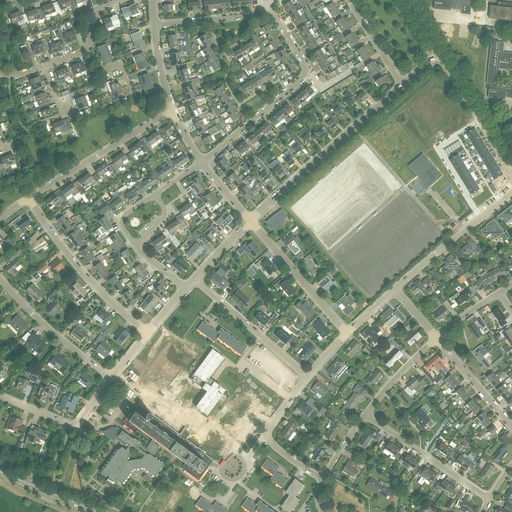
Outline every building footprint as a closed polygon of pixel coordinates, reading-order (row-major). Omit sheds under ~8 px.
[(59,6),(57,6),(59,13),(60,15),(63,14),(62,12),(67,10),(67,8),(63,0),(60,0),(58,1),(59,6)] [(63,0),(67,8),(72,6),(72,8),(73,8),(74,9),(76,9),(73,0),(70,1),(69,0),(63,0)] [(76,9),(78,8),(77,4),(82,2),(81,0),(73,0),(76,9)] [(435,0),(436,1),(435,1),(434,9),(451,11),(452,8),(463,9),(462,14),(470,15),(471,6),(470,6),(470,0),(435,0)] [(284,5),(287,10),(288,9),(288,10),(289,9),(294,6),(291,1),(284,5)] [(326,6),(329,12),(337,7),(333,2),(326,6)] [(511,25),(511,3),(501,2),(501,6),(491,5),(489,18),(509,20),(508,25),(511,25)] [(53,3),(47,5),(51,14),(56,12),(57,14),(59,13),(57,6),(54,7),(53,3)] [(143,9),(140,10),(139,5),(136,6),(135,4),(131,5),(131,6),(129,7),(132,16),(138,13),(139,15),(142,14),(142,15),(145,14),(143,9)] [(52,16),(51,14),(47,5),(42,7),(44,11),(41,12),(44,19),(46,18),(46,16),(48,15),(49,17),(52,16)] [(290,15),(297,11),(294,6),(289,9),(288,10),(288,9),(287,10),(290,15)] [(129,7),(126,8),(126,7),(122,9),(125,18),(132,16),(129,7)] [(332,17),(340,12),(337,7),(329,12),(332,17)] [(35,20),(36,22),(38,21),(38,19),(40,18),(41,20),(44,19),(41,12),(39,13),(37,9),(32,11),(35,20)] [(18,22),(23,20),(24,22),(27,21),(25,18),(24,14),(22,15),(20,11),(15,13),(18,21),(18,22)] [(28,17),(25,18),(27,21),(28,25),(31,24),(30,22),(35,20),(32,11),(26,13),(28,17)] [(290,15),(293,21),(294,20),(294,19),(295,19),(300,16),(297,11),(290,15)] [(19,25),(18,22),(18,21),(15,13),(9,15),(12,24),(15,23),(16,26),(19,25)] [(113,17),(110,18),(113,26),(120,23),(124,34),(127,33),(124,26),(120,14),(117,15),(117,14),(112,16),(113,17)] [(303,21),(300,16),(295,19),(294,19),(294,20),(293,21),(296,26),(303,21)] [(335,26),(336,28),(339,27),(346,22),(343,17),(335,22),(337,24),(335,26)] [(106,28),(113,26),(110,18),(108,19),(107,18),(103,19),(106,28)] [(349,28),(346,22),(339,27),(342,32),(349,28)] [(272,29),(269,24),(261,28),(265,33),(270,30),(271,29),(271,30),(272,29)] [(298,29),(301,34),(303,33),(303,34),(304,33),(309,30),(305,25),(298,29)] [(68,32),(72,41),(77,39),(76,35),(81,33),(78,26),(72,29),(72,31),(68,32)] [(67,43),(72,41),(68,32),(63,34),(61,28),(58,30),(61,38),(62,38),(63,40),(65,39),(67,43)] [(129,36),(131,35),(134,42),(142,39),(141,36),(142,36),(140,31),(138,32),(137,29),(130,32),(128,32),(129,36)] [(265,33),(268,38),(275,34),(272,29),(271,30),(271,29),(270,30),(265,33)] [(301,34),(305,39),(312,35),(309,30),(304,33),(303,34),(303,33),(301,34)] [(345,37),(348,42),(355,37),(352,32),(345,37)] [(199,38),(203,43),(207,40),(208,39),(209,40),(210,39),(206,33),(199,38)] [(268,38),(271,43),(276,40),(277,39),(277,40),(278,39),(275,34),(268,38)] [(305,39),(308,45),(309,44),(309,43),(310,43),(315,40),(312,35),(305,39)] [(101,54),(109,51),(108,46),(110,45),(109,43),(118,39),(117,36),(110,39),(98,43),(99,47),(97,47),(99,51),(100,51),(101,54)] [(351,47),(358,43),(355,37),(348,42),(351,47)] [(61,38),(54,41),(54,43),(55,43),(58,52),(63,50),(62,45),(64,44),(63,40),(62,38),(61,38)] [(36,42),(37,44),(41,53),(46,51),(44,47),(47,46),(45,42),(44,39),(42,40),(41,40),(36,42)] [(143,41),(142,39),(134,42),(136,48),(145,45),(144,41),(143,41)] [(203,43),(206,48),(213,44),(210,39),(209,40),(208,39),(207,40),(203,43)] [(271,43),(274,49),(281,44),(278,39),(277,40),(277,39),(276,40),(271,43)] [(254,50),(259,47),(254,40),(250,43),(250,44),(250,45),(254,50)] [(318,45),(315,40),(310,43),(309,43),(309,44),(308,45),(311,50),(318,45)] [(25,45),(20,47),(25,60),(29,59),(29,57),(30,57),(28,52),(31,51),(27,41),(24,42),(25,45)] [(38,55),(41,54),(41,53),(37,44),(33,45),(32,43),(31,43),(27,41),(31,51),(34,50),(35,55),(37,54),(38,55)] [(48,41),(45,42),(47,46),(48,50),(51,49),(53,54),(58,52),(55,43),(54,43),(49,44),(49,42),(48,43),(48,41)] [(511,52),(503,52),(504,42),(499,42),(500,41),(491,41),(487,83),(491,83),(490,89),(489,89),(488,97),(505,99),(505,96),(511,96),(511,52)] [(244,46),(249,53),(254,50),(250,45),(250,44),(250,43),(244,46)] [(209,46),(206,48),(202,50),(205,55),(210,52),(210,51),(211,51),(212,51),(209,46)] [(249,53),(244,46),(239,49),(240,50),(239,50),(240,51),(243,56),(249,53)] [(357,50),(360,55),(367,51),(364,46),(357,50)] [(277,53),(280,58),(285,55),(286,54),(286,55),(287,54),(284,48),(277,53)] [(239,49),(234,52),(238,59),(243,56),(240,51),(239,50),(240,50),(239,49)] [(313,53),(316,58),(317,57),(318,58),(319,57),(318,57),(319,57),(324,54),(320,49),(313,53)] [(109,51),(101,54),(102,56),(101,56),(103,61),(103,60),(105,64),(113,61),(111,57),(112,57),(109,51)] [(205,55),(209,60),(216,56),(212,51),(211,51),(210,51),(210,52),(205,55)] [(360,55),(363,61),(370,56),(367,51),(360,55)] [(135,56),(137,63),(145,60),(145,57),(144,53),(135,56)] [(280,58),(283,63),(290,59),(287,54),(286,55),(286,54),(285,55),(280,58)] [(327,59),(324,54),(319,57),(318,58),(317,57),(316,58),(320,63),(327,59)] [(209,60),(212,65),(217,62),(216,62),(217,61),(218,62),(219,61),(216,56),(209,60)] [(281,65),(282,67),(282,68),(283,70),(286,68),(291,65),(292,64),(292,65),(293,64),(290,59),(283,63),(281,65)] [(320,63),(323,69),(324,68),(324,67),(325,67),(330,64),(327,59),(320,63)] [(137,63),(140,70),(149,66),(147,62),(146,62),(145,60),(137,63)] [(222,66),(219,61),(218,62),(217,61),(216,62),(217,62),(212,65),(215,71),(222,66)] [(350,68),(352,71),(364,63),(362,61),(350,68)] [(366,65),(369,71),(376,66),(373,61),(366,65)] [(83,62),(77,64),(81,73),(86,71),(87,73),(89,72),(93,71),(92,68),(88,69),(87,65),(84,66),(83,62)] [(77,64),(72,65),(74,70),(71,71),(73,78),(76,77),(75,75),(81,73),(77,64)] [(291,65),(286,68),(289,74),(296,69),(293,64),(292,65),(292,64),(291,65)] [(333,69),(330,64),(325,67),(324,67),(324,68),(323,69),(326,74),(333,69)] [(270,65),(265,68),(266,71),(269,76),(270,76),(270,77),(270,78),(276,75),(272,68),(271,68),(270,65)] [(380,71),(376,66),(369,71),(373,76),(380,71)] [(71,79),(71,78),(73,78),(71,71),(68,72),(67,68),(61,69),(65,78),(66,81),(71,79)] [(179,71),(181,77),(188,74),(187,68),(179,71)] [(60,80),(65,78),(61,69),(56,71),(58,76),(55,77),(58,83),(61,82),(60,80)] [(261,74),(266,81),(270,78),(270,77),(270,76),(269,76),(266,71),(261,74)] [(139,77),(142,83),(142,84),(150,80),(149,78),(150,77),(149,73),(139,77)] [(36,78),(35,74),(28,77),(29,80),(30,80),(31,83),(27,84),(28,87),(41,82),(39,77),(36,78)] [(190,80),(188,74),(181,77),(182,82),(190,80)] [(261,74),(256,77),(259,82),(260,83),(259,83),(260,84),(266,81),(261,74)] [(373,79),(371,76),(361,82),(363,85),(373,79)] [(376,80),(379,86),(386,81),(383,76),(376,80)] [(256,77),(251,80),(255,87),(260,84),(259,83),(260,83),(259,82),(256,77)] [(110,86),(112,91),(121,88),(119,83),(115,84),(113,80),(107,83),(108,87),(110,86)] [(154,88),(153,87),(154,87),(152,82),(151,83),(150,80),(142,84),(142,83),(136,86),(137,89),(139,88),(140,90),(144,88),(145,90),(147,89),(149,93),(152,92),(151,89),(154,88)] [(250,91),(255,87),(251,80),(246,83),(249,88),(250,89),(249,90),(250,91)] [(32,94),(39,92),(40,91),(39,88),(43,87),(41,82),(28,87),(32,85),(33,89),(30,90),(31,94),(32,94)] [(245,94),(250,91),(249,90),(250,89),(249,88),(246,83),(241,86),(239,84),(238,82),(235,84),(236,86),(237,86),(241,93),(243,91),(245,94)] [(184,88),(186,94),(193,91),(192,85),(184,88)] [(315,87),(312,89),(309,85),(305,89),(305,90),(305,91),(306,92),(306,91),(310,96),(314,92),(315,94),(319,91),(315,87)] [(368,92),(362,85),(359,87),(363,91),(358,96),(363,102),(368,97),(365,94),(368,92)] [(217,96),(224,91),(221,86),(214,90),(217,96)] [(111,98),(112,97),(113,101),(120,99),(119,95),(123,93),(121,88),(112,91),(109,92),(111,98)] [(305,89),(300,93),(305,100),(310,96),(306,91),(306,92),(305,91),(305,90),(305,89)] [(445,92),(443,89),(430,97),(430,98),(425,101),(425,100),(412,108),(414,111),(415,110),(418,115),(417,116),(421,122),(422,121),(425,127),(424,127),(428,133),(429,133),(430,135),(429,136),(432,140),(437,137),(439,139),(444,136),(441,131),(440,132),(433,121),(445,113),(452,124),(450,125),(453,130),(459,127),(457,124),(463,121),(460,116),(459,117),(457,115),(459,114),(455,108),(454,109),(450,104),(452,103),(448,97),(447,98),(443,93),(445,92)] [(78,95),(79,97),(76,99),(78,104),(87,101),(85,96),(87,95),(85,90),(79,92),(80,94),(78,95)] [(195,91),(193,91),(186,94),(184,94),(185,98),(187,97),(187,100),(195,97),(194,95),(196,94),(195,91)] [(217,96),(221,101),(228,96),(224,91),(217,96)] [(353,101),(355,99),(348,91),(343,95),(347,99),(344,101),(344,102),(342,103),(345,107),(347,105),(349,107),(354,102),(353,101)] [(36,96),(37,101),(43,99),(46,98),(44,92),(40,94),(39,92),(32,94),(33,97),(36,96)] [(300,93),(295,97),(296,98),(297,99),(301,104),(305,100),(300,93)] [(221,101),(224,106),(231,102),(228,96),(221,101)] [(291,101),(296,107),(301,104),(297,99),(296,98),(295,97),(291,101)] [(48,103),(46,98),(43,99),(37,101),(39,106),(33,108),(35,111),(38,110),(45,107),(44,105),(48,103)] [(343,106),(337,100),(332,104),(336,108),(333,110),(338,116),(344,112),(341,108),(343,106)] [(78,104),(80,109),(84,108),(85,110),(92,108),(91,105),(89,106),(87,101),(78,104)] [(234,107),(231,102),(224,106),(227,111),(234,107)] [(186,107),(189,113),(196,109),(194,104),(186,107)] [(293,110),(288,104),(283,107),(284,108),(284,109),(284,110),(285,110),(288,114),(293,110)] [(46,110),(45,107),(38,110),(39,112),(41,112),(43,117),(52,114),(50,108),(46,110)] [(227,111),(230,116),(237,112),(234,107),(227,111)] [(278,112),(284,118),(288,114),(285,110),(284,110),(284,109),(284,108),(283,107),(278,112)] [(192,118),(199,114),(196,109),(189,113),(192,118)] [(336,120),(329,111),(327,110),(325,112),(326,113),(329,116),(326,119),(328,122),(326,123),(331,129),(337,125),(334,122),(336,120)] [(230,116),(233,121),(240,117),(237,112),(230,116)] [(278,112),(274,116),(274,117),(275,116),(276,117),(275,117),(279,122),(284,118),(278,112)] [(274,116),(269,119),(274,126),(279,122),(275,117),(276,117),(275,116),(274,117),(274,116)] [(194,123),(197,128),(205,125),(202,119),(194,123)] [(63,120),(58,122),(61,131),(66,129),(67,131),(72,130),(70,123),(65,125),(63,120)] [(327,130),(319,120),(316,123),(319,127),(314,131),(321,138),(326,134),(329,132),(327,130)] [(58,122),(52,124),(54,129),(51,130),(54,136),(56,135),(56,133),(61,131),(58,122)] [(271,128),(266,122),(262,126),(262,127),(263,128),(267,132),(271,128)] [(162,133),(167,140),(169,138),(169,137),(174,133),(173,131),(168,125),(163,129),(165,132),(162,133)] [(207,130),(205,125),(197,128),(200,134),(207,130)] [(262,136),(267,132),(263,128),(262,127),(262,126),(257,130),(262,136)] [(312,134),(306,127),(304,130),(298,136),(301,140),(302,138),(307,144),(312,139),(310,136),(312,134)] [(469,138),(465,140),(467,142),(479,134),(475,128),(473,130),(471,127),(465,131),(467,133),(466,134),(469,138)] [(257,130),(252,134),(253,135),(254,136),(258,140),(262,136),(257,130)] [(156,142),(162,138),(164,141),(166,140),(167,140),(162,133),(160,135),(157,131),(151,135),(156,142)] [(253,144),(258,140),(254,136),(253,135),(252,134),(248,138),(253,144)] [(479,134),(467,142),(468,143),(471,142),(473,145),(482,140),(479,134)] [(153,149),(151,147),(152,147),(150,145),(156,142),(151,135),(146,139),(148,142),(145,144),(149,149),(150,151),(153,149)] [(203,139),(206,144),(213,141),(210,135),(203,139)] [(300,146),(302,144),(295,137),(293,139),(297,143),(291,147),(296,153),(302,149),(300,146)] [(475,149),(472,151),(473,153),(485,145),(482,140),(473,145),(475,149)] [(240,145),(245,151),(250,147),(244,141),(240,145)] [(142,150),(144,153),(149,149),(145,144),(143,146),(140,142),(135,146),(139,152),(142,150)] [(245,151),(240,145),(235,149),(240,155),(245,151)] [(485,145),(473,153),(475,155),(478,153),(480,157),(489,151),(485,145)] [(131,152),(128,154),(129,156),(132,159),(135,157),(133,156),(136,154),(138,158),(142,156),(139,152),(135,146),(129,150),(131,152)] [(288,150),(286,152),(283,154),(287,158),(284,160),(289,166),(295,162),(292,159),(294,156),(288,150)] [(177,154),(177,155),(178,155),(183,164),(189,160),(185,153),(183,155),(181,151),(177,154)] [(483,161),(480,163),(481,165),(493,157),(489,151),(480,157),(483,161)] [(123,152),(117,156),(122,162),(127,158),(129,161),(132,159),(129,156),(128,154),(126,156),(123,152)] [(216,164),(220,169),(230,161),(224,153),(217,159),(219,162),(216,164)] [(13,154),(7,156),(11,166),(16,163),(18,168),(22,166),(17,156),(14,157),(13,154)] [(421,178),(429,186),(442,175),(423,154),(410,165),(420,176),(421,175),(422,177),(421,178)] [(458,154),(449,160),(453,166),(465,158),(464,157),(461,158),(458,154)] [(171,160),(170,161),(174,166),(174,167),(177,166),(178,168),(183,164),(178,155),(177,155),(174,157),(175,158),(172,160),(172,159),(171,160)] [(262,155),(258,158),(259,159),(263,164),(267,161),(262,155)] [(1,164),(0,164),(0,166),(2,172),(3,176),(7,175),(6,173),(7,172),(6,170),(5,168),(11,166),(7,156),(1,159),(2,161),(1,162),(1,164)] [(114,163),(112,165),(117,172),(120,171),(119,169),(124,165),(122,162),(117,156),(112,160),(114,163)] [(167,157),(164,159),(167,163),(164,165),(165,167),(163,168),(167,175),(173,171),(172,169),(174,167),(174,166),(170,161),(169,160),(167,157)] [(282,173),(284,171),(281,168),(284,166),(277,157),(274,160),(276,162),(271,166),(280,177),(283,174),(282,173)] [(493,157),(481,165),(482,166),(485,164),(487,168),(496,163),(493,157)] [(247,166),(253,161),(251,158),(244,164),(247,166)] [(465,158),(453,166),(457,171),(466,166),(463,162),(466,160),(465,158)] [(260,170),(262,173),(260,175),(265,181),(270,176),(269,175),(271,173),(263,164),(259,159),(257,161),(263,168),(260,170)] [(231,168),(227,163),(230,161),(220,169),(224,173),(231,168)] [(109,172),(110,172),(112,171),(113,171),(112,172),(114,176),(118,173),(117,172),(112,165),(109,166),(106,162),(101,166),(105,173),(108,171),(109,172)] [(490,172),(487,174),(488,176),(500,169),(496,163),(487,168),(490,172)] [(97,173),(95,175),(98,180),(101,178),(107,174),(105,173),(101,166),(95,170),(97,173)] [(162,179),(167,175),(163,168),(161,166),(155,170),(156,171),(153,172),(157,178),(160,176),(162,179)] [(466,166),(457,171),(460,177),(472,170),(471,168),(468,170),(466,166)] [(500,169),(488,176),(489,178),(492,176),(494,180),(503,175),(500,169)] [(472,170),(460,177),(464,183),(473,177),(470,173),(473,172),(472,170)] [(152,176),(146,179),(146,180),(151,186),(156,182),(154,179),(157,178),(153,172),(151,174),(152,176)] [(228,177),(232,182),(238,177),(234,172),(228,177)] [(84,177),(88,183),(94,179),(96,183),(99,181),(98,180),(95,175),(92,177),(90,173),(84,177)] [(138,180),(136,182),(136,183),(137,184),(141,189),(143,187),(145,190),(151,186),(146,180),(146,179),(144,176),(141,179),(139,180),(138,180)] [(192,181),(194,184),(190,186),(186,190),(187,192),(191,190),(202,182),(199,176),(192,181)] [(84,194),(86,192),(84,189),(84,188),(83,187),(88,183),(84,177),(78,181),(80,184),(78,185),(82,190),(84,194)] [(242,182),(238,177),(232,182),(236,187),(242,182)] [(473,177),(464,183),(467,189),(479,181),(478,179),(475,181),(473,177)] [(260,181),(260,182),(257,184),(262,190),(265,188),(260,181)] [(479,181),(467,189),(471,195),(480,189),(477,185),(480,183),(479,181)] [(194,188),(198,193),(196,194),(198,197),(199,196),(205,192),(203,190),(206,188),(202,182),(191,190),(194,188)] [(67,187),(76,199),(84,194),(82,190),(78,185),(75,187),(73,183),(67,187)] [(131,186),(132,187),(129,189),(135,197),(140,194),(138,191),(141,189),(137,184),(136,183),(131,186)] [(240,191),(244,196),(250,190),(246,186),(240,191)] [(61,196),(64,201),(67,199),(68,200),(70,198),(73,196),(76,199),(67,187),(61,191),(60,189),(57,191),(61,196)] [(135,197),(129,189),(127,187),(122,191),(121,190),(119,191),(121,195),(124,200),(127,198),(129,201),(135,197)] [(256,189),(254,187),(250,190),(244,196),(248,200),(254,195),(252,193),(256,189)] [(116,200),(114,202),(118,209),(124,205),(122,202),(124,200),(121,195),(119,191),(118,192),(119,192),(113,196),(116,200)] [(207,195),(205,192),(199,196),(201,199),(205,196),(209,202),(215,197),(211,192),(207,195)] [(60,204),(64,201),(61,196),(58,198),(55,194),(50,197),(55,204),(57,207),(58,206),(61,204),(60,204)] [(45,204),(46,204),(49,208),(55,204),(50,197),(44,201),(45,202),(44,203),(45,204)] [(216,210),(215,209),(216,208),(214,206),(219,203),(215,197),(209,202),(212,208),(209,210),(211,213),(214,210),(215,211),(216,210)] [(103,204),(108,211),(110,209),(113,212),(118,209),(112,199),(109,201),(111,204),(108,205),(106,202),(103,204)] [(185,206),(189,213),(190,215),(191,215),(195,212),(194,210),(195,209),(190,202),(188,203),(188,202),(184,205),(185,206)] [(103,204),(102,203),(95,208),(100,215),(100,216),(108,211),(103,204)] [(511,205),(498,216),(504,224),(511,218),(511,205)] [(183,216),(189,213),(185,206),(179,210),(181,214),(183,216)] [(57,220),(61,226),(69,219),(67,216),(65,218),(63,215),(67,213),(65,210),(61,213),(58,215),(60,218),(57,220)] [(226,212),(221,217),(228,224),(233,218),(226,212)] [(266,221),(269,225),(268,226),(271,230),(272,229),(275,232),(278,230),(275,228),(283,221),(282,221),(285,219),(283,216),(280,218),(276,213),(266,221)] [(11,222),(14,226),(12,228),(13,231),(16,229),(17,229),(19,227),(21,230),(32,222),(27,215),(22,219),(20,216),(11,222)] [(96,222),(100,228),(102,226),(109,221),(105,216),(102,218),(100,216),(100,215),(95,219),(97,222),(96,222)] [(176,230),(180,228),(181,231),(187,227),(186,226),(182,221),(179,215),(176,217),(178,220),(172,223),(176,230)] [(221,217),(216,222),(223,229),(228,224),(221,217)] [(69,224),(72,222),(69,219),(61,226),(65,231),(68,229),(69,232),(77,226),(75,223),(71,226),(69,224)] [(496,237),(503,232),(493,220),(489,223),(490,224),(482,230),(486,236),(492,232),(496,237)] [(100,235),(100,236),(99,236),(101,239),(102,238),(114,230),(113,227),(109,221),(102,226),(100,228),(99,228),(103,234),(100,235)] [(175,234),(174,232),(176,230),(172,223),(166,227),(167,228),(164,229),(172,241),(174,244),(177,243),(172,236),(175,234)] [(81,235),(79,232),(81,231),(77,226),(69,232),(71,234),(68,236),(72,242),(79,237),(81,235)] [(208,229),(204,233),(207,235),(204,238),(209,242),(210,243),(215,237),(213,235),(214,233),(217,231),(212,227),(211,226),(208,229)] [(168,241),(169,243),(172,241),(164,229),(165,231),(163,233),(164,235),(158,238),(163,245),(164,248),(165,247),(163,245),(168,241)] [(106,240),(108,238),(112,244),(113,243),(120,238),(116,232),(113,234),(111,232),(104,237),(106,240)] [(286,245),(295,256),(302,250),(293,240),(295,238),(292,233),(285,239),(289,243),(286,245)] [(76,248),(77,250),(82,247),(87,243),(90,241),(88,238),(85,240),(81,235),(79,237),(72,242),(76,247),(76,248)] [(4,240),(9,246),(14,242),(9,236),(4,240)] [(35,249),(36,251),(47,244),(42,237),(37,241),(36,238),(27,244),(32,251),(35,249)] [(117,252),(123,248),(121,246),(124,244),(120,238),(113,243),(117,248),(115,249),(117,252)] [(156,253),(159,251),(164,248),(163,245),(158,238),(153,242),(154,244),(152,246),(156,253)] [(459,250),(455,254),(458,258),(463,255),(466,259),(477,251),(478,252),(480,251),(484,256),(488,253),(486,250),(482,246),(481,245),(478,247),(471,238),(467,241),(468,243),(459,250)] [(246,242),(237,250),(241,254),(248,248),(251,252),(248,255),(252,259),(255,257),(254,256),(261,250),(253,241),(249,244),(246,242)] [(197,242),(192,248),(199,254),(204,249),(197,242)] [(88,243),(87,244),(87,243),(82,247),(77,250),(79,253),(81,251),(85,257),(91,252),(91,253),(92,252),(94,251),(91,247),(90,245),(88,243)] [(128,248),(127,245),(123,248),(117,252),(119,254),(121,258),(123,256),(124,259),(131,254),(127,249),(128,248)] [(194,260),(199,254),(192,248),(186,253),(194,260)] [(94,259),(95,262),(100,258),(103,256),(102,253),(99,255),(95,258),(93,255),(94,255),(92,252),(91,253),(91,252),(85,257),(89,262),(94,259)] [(125,270),(127,269),(128,268),(134,264),(132,262),(135,260),(131,254),(124,259),(127,263),(121,268),(124,271),(125,270)] [(21,264),(14,255),(9,259),(12,262),(5,268),(10,274),(10,273),(14,277),(19,273),(15,269),(21,264)] [(309,255),(304,259),(307,261),(303,264),(313,276),(319,271),(315,266),(310,259),(312,258),(309,255)] [(463,266),(461,268),(450,255),(446,258),(447,260),(445,262),(446,264),(442,267),(449,275),(455,269),(457,272),(460,269),(461,270),(458,273),(461,277),(464,275),(465,277),(467,275),(466,273),(468,272),(463,266)] [(94,266),(98,272),(105,267),(103,264),(104,263),(102,261),(105,258),(103,256),(100,258),(95,262),(97,264),(94,266)] [(258,267),(261,264),(270,275),(277,269),(268,258),(266,260),(263,257),(256,264),(258,267)] [(57,259),(50,265),(56,273),(58,271),(61,275),(66,271),(63,267),(64,267),(57,259)] [(177,261),(173,266),(180,271),(183,268),(185,270),(189,265),(183,259),(179,263),(177,261)] [(138,273),(135,275),(138,273),(144,269),(141,264),(140,264),(138,261),(134,264),(128,268),(127,269),(128,272),(130,271),(134,268),(138,273)] [(37,269),(41,273),(49,267),(45,262),(37,269)] [(102,277),(108,273),(110,276),(115,272),(113,269),(109,273),(105,267),(98,272),(102,277)] [(249,267),(245,271),(248,275),(253,271),(249,267)] [(498,268),(488,274),(492,281),(499,277),(499,278),(505,274),(501,267),(499,269),(498,268)] [(229,283),(222,277),(226,272),(221,268),(211,279),(223,289),(229,283)] [(139,281),(140,280),(142,283),(147,279),(145,277),(148,275),(144,269),(138,273),(135,275),(137,278),(139,281)] [(36,270),(31,275),(37,281),(42,276),(39,273),(36,270)] [(485,285),(492,281),(488,274),(486,271),(480,275),(482,277),(477,280),(478,282),(476,284),(480,290),(486,287),(485,285)] [(111,278),(109,280),(113,286),(119,281),(115,276),(117,275),(115,272),(110,276),(111,278)] [(328,275),(318,283),(329,295),(338,287),(328,275)] [(280,280),(275,285),(277,288),(278,289),(281,286),(289,296),(296,290),(286,280),(284,281),(282,278),(280,280)] [(420,281),(412,288),(414,291),(416,293),(420,290),(425,296),(430,292),(432,289),(430,287),(428,289),(426,288),(431,284),(430,283),(426,279),(426,278),(423,281),(424,282),(422,283),(422,282),(420,281)] [(117,291),(122,288),(123,290),(129,286),(127,284),(123,287),(121,284),(124,282),(122,279),(119,281),(113,286),(117,291)] [(167,290),(165,289),(168,285),(161,279),(157,283),(159,285),(156,290),(158,292),(156,294),(160,298),(162,295),(167,290)] [(87,293),(77,282),(70,289),(80,299),(76,302),(81,307),(87,302),(82,297),(87,293)] [(43,293),(33,283),(26,290),(36,300),(43,293)] [(125,293),(122,295),(124,297),(123,298),(126,301),(126,300),(128,303),(133,300),(132,299),(134,298),(133,296),(131,293),(129,290),(131,288),(130,286),(129,286),(123,290),(125,293)] [(458,293),(450,298),(452,301),(455,299),(456,302),(458,305),(459,305),(470,297),(469,295),(472,293),(474,291),(471,286),(468,288),(465,290),(465,291),(460,295),(458,293)] [(249,299),(238,290),(232,296),(239,302),(239,303),(243,306),(249,299)] [(51,301),(53,303),(47,310),(54,317),(62,308),(55,301),(60,296),(56,291),(48,299),(51,301)] [(344,296),(337,302),(340,305),(341,303),(345,307),(342,310),(347,315),(354,309),(351,305),(355,301),(353,298),(354,297),(351,294),(350,295),(347,298),(344,296)] [(150,295),(145,301),(152,307),(157,301),(150,295)] [(442,296),(438,299),(442,304),(446,301),(442,296)] [(147,313),(152,307),(145,301),(142,299),(140,301),(142,304),(140,306),(147,313)] [(301,301),(295,306),(298,309),(299,308),(308,319),(315,313),(306,302),(304,303),(301,301)] [(275,313),(270,318),(264,313),(266,310),(261,306),(258,310),(259,311),(255,316),(265,325),(267,323),(269,325),(278,315),(275,313)] [(441,309),(434,314),(439,320),(449,312),(444,306),(441,309)] [(502,327),(507,323),(505,320),(506,318),(498,307),(492,312),(500,322),(499,323),(502,327)] [(94,312),(97,314),(96,314),(103,321),(100,325),(99,325),(102,327),(99,331),(101,333),(112,322),(107,318),(109,315),(110,315),(102,308),(100,310),(98,308),(94,312)] [(390,308),(379,317),(389,328),(399,318),(403,323),(407,320),(397,309),(394,312),(390,308)] [(4,320),(8,325),(9,323),(19,333),(27,325),(21,319),(22,318),(18,315),(14,319),(9,315),(4,320)] [(469,327),(477,338),(485,333),(482,329),(480,331),(474,324),(474,323),(477,321),(475,317),(467,322),(470,326),(469,327)] [(325,324),(320,318),(312,325),(314,328),(315,327),(321,334),(320,335),(323,338),(331,331),(328,328),(324,324),(325,324)] [(75,319),(69,327),(73,330),(71,333),(81,341),(87,333),(89,331),(85,328),(82,325),(80,327),(78,326),(80,323),(75,319)] [(209,325),(203,321),(197,329),(202,333),(209,325)] [(370,337),(372,339),(371,339),(376,344),(382,337),(380,336),(379,337),(377,334),(381,330),(375,324),(372,326),(374,328),(372,329),(369,326),(361,334),(364,337),(366,339),(370,335),(371,336),(370,337)] [(203,333),(209,338),(215,329),(209,325),(203,333)] [(116,342),(120,345),(129,334),(121,327),(114,335),(118,339),(116,342)] [(281,328),(275,335),(285,343),(288,341),(290,343),(296,337),(293,334),(291,336),(281,328)] [(505,336),(502,337),(504,340),(507,338),(511,334),(511,331),(510,329),(510,328),(503,333),(505,336)] [(209,338),(215,342),(220,334),(215,329),(209,338)] [(223,329),(218,338),(223,342),(229,334),(223,329)] [(416,329),(405,339),(411,345),(422,335),(416,329)] [(26,342),(35,350),(34,352),(37,354),(38,353),(39,353),(46,345),(39,338),(41,336),(40,336),(39,337),(35,333),(36,332),(35,332),(26,342)] [(101,334),(93,343),(98,347),(96,349),(105,357),(106,356),(107,355),(109,357),(111,355),(109,353),(112,349),(102,342),(105,338),(103,337),(103,336),(101,334)] [(229,334),(223,342),(229,347),(235,338),(229,334)] [(395,340),(392,337),(391,338),(390,337),(389,338),(387,340),(388,341),(392,346),(393,345),(396,347),(398,345),(394,341),(395,340)] [(235,338),(229,347),(235,351),(241,343),(235,338)] [(352,358),(358,351),(357,350),(361,346),(355,340),(344,351),(352,358)] [(316,348),(309,343),(309,342),(298,354),(305,360),(316,348)] [(235,351),(241,355),(247,347),(241,343),(235,351)] [(478,355),(476,356),(483,365),(480,367),(484,372),(492,366),(484,356),(488,352),(489,353),(493,349),(488,343),(484,347),(482,344),(478,347),(480,350),(476,353),(478,355)] [(362,350),(367,355),(369,357),(372,353),(365,347),(362,350)] [(403,354),(397,348),(384,361),(390,367),(393,364),(393,363),(398,358),(403,354)] [(224,357),(212,349),(190,379),(207,391),(195,407),(207,415),(226,390),(209,378),(224,357)] [(53,369),(55,366),(63,372),(70,364),(62,358),(64,355),(63,355),(62,356),(58,353),(59,352),(59,351),(47,365),(53,369)] [(174,351),(142,394),(173,417),(177,411),(180,413),(172,423),(192,438),(200,428),(202,429),(198,435),(229,458),(261,415),(247,405),(225,434),(187,406),(185,404),(166,390),(188,361),(174,351)] [(438,355),(425,365),(427,368),(429,370),(431,369),(434,366),(435,368),(435,369),(437,372),(439,370),(442,374),(444,377),(447,375),(445,373),(448,370),(444,366),(440,361),(441,360),(438,355)] [(495,367),(505,358),(503,355),(492,364),(495,367)] [(329,368),(327,370),(334,377),(336,379),(341,374),(338,372),(345,365),(339,359),(330,368),(329,368)] [(380,366),(373,360),(371,363),(377,368),(380,366)] [(377,369),(374,374),(372,372),(365,381),(369,384),(372,382),(375,384),(383,374),(377,369)] [(76,377),(87,386),(93,380),(81,370),(76,377)] [(487,378),(491,382),(502,373),(500,371),(495,375),(493,372),(487,378)] [(504,376),(506,374),(507,374),(505,371),(505,372),(504,371),(503,372),(502,373),(491,382),(494,387),(501,382),(499,379),(504,375),(504,376)] [(443,385),(445,388),(455,380),(451,375),(444,381),(446,383),(443,385)] [(415,393),(414,392),(413,390),(414,389),(416,391),(424,384),(426,383),(427,385),(429,385),(431,382),(426,376),(423,379),(420,376),(417,379),(415,377),(407,384),(408,386),(406,388),(412,394),(413,392),(414,393),(415,393)] [(25,392),(29,381),(20,377),(15,388),(25,392)] [(71,377),(66,384),(69,386),(74,380),(71,377)] [(445,388),(447,390),(450,388),(452,390),(459,384),(455,380),(445,388)] [(318,381),(311,390),(317,394),(318,392),(323,396),(329,390),(318,381)] [(336,392),(339,388),(337,386),(336,387),(331,382),(328,386),(333,390),(336,392)] [(497,390),(501,395),(511,386),(510,383),(507,386),(506,384),(505,384),(497,390)] [(53,397),(57,387),(51,385),(50,388),(41,384),(36,397),(45,401),(48,394),(50,395),(49,395),(53,397)] [(509,392),(511,390),(511,389),(511,385),(511,386),(501,395),(505,399),(511,394),(509,392)] [(355,392),(348,402),(355,407),(362,398),(363,399),(365,396),(369,392),(361,386),(356,393),(355,392)] [(458,394),(454,398),(452,400),(454,402),(456,400),(466,392),(462,387),(456,392),(458,394)] [(404,390),(399,395),(409,406),(414,401),(410,397),(413,395),(406,388),(404,390)] [(470,397),(466,392),(456,400),(458,403),(461,400),(462,403),(470,397)] [(64,396),(59,407),(73,412),(79,398),(70,394),(68,397),(64,396)] [(303,400),(297,407),(298,407),(303,411),(308,415),(313,408),(303,400)] [(466,414),(476,405),(472,400),(467,404),(470,407),(465,411),(465,412),(464,412),(461,414),(463,416),(466,414)] [(323,408),(323,407),(315,401),(312,405),(320,411),(320,410),(321,411),(323,408)] [(348,402),(341,411),(343,413),(341,415),(347,420),(349,417),(348,416),(355,407),(348,402)] [(138,405),(124,424),(133,431),(136,428),(184,464),(182,468),(199,480),(213,460),(138,405)] [(480,409),(476,405),(466,414),(464,415),(466,418),(469,416),(469,415),(473,411),(475,413),(480,409)] [(421,408),(415,414),(422,421),(421,422),(420,423),(423,426),(426,424),(430,428),(435,424),(427,415),(430,413),(424,406),(421,408)] [(485,412),(483,413),(473,421),(477,426),(478,425),(487,417),(486,416),(487,415),(485,412)] [(10,417),(6,427),(15,431),(14,433),(17,434),(18,433),(22,435),(25,427),(21,425),(18,424),(20,420),(14,417),(13,418),(10,417)] [(484,428),(491,422),(487,417),(478,425),(477,426),(475,428),(477,430),(479,428),(480,428),(482,425),(484,428)] [(340,425),(341,422),(337,419),(336,422),(334,421),(331,424),(333,426),(326,437),(333,441),(340,430),(338,428),(340,425)] [(289,424),(281,434),(288,439),(294,431),(297,427),(298,427),(300,424),(296,421),(294,423),(291,421),(290,421),(290,420),(288,423),(289,424)] [(455,423),(458,426),(457,427),(460,429),(465,425),(463,422),(460,425),(459,424),(459,423),(457,421),(455,423)] [(461,434),(468,428),(465,425),(459,431),(461,434)] [(493,440),(498,436),(495,432),(498,429),(494,425),(488,430),(492,434),(489,436),(493,440)] [(33,441),(35,437),(44,440),(48,431),(36,426),(34,431),(30,429),(27,439),(33,441)] [(117,427),(109,430),(110,432),(105,434),(115,441),(116,439),(128,448),(126,450),(122,447),(120,450),(119,449),(101,473),(107,477),(108,476),(109,477),(106,481),(109,482),(110,483),(113,484),(116,485),(118,482),(116,481),(117,480),(122,484),(133,469),(143,468),(155,477),(164,464),(153,456),(159,447),(151,441),(146,448),(140,444),(141,443),(135,438),(134,439),(117,427)] [(382,436),(370,429),(360,443),(366,447),(372,437),(378,441),(382,436)] [(481,439),(487,433),(484,430),(478,436),(481,439)] [(509,449),(511,445),(511,442),(505,434),(499,439),(501,442),(502,441),(504,444),(494,457),(499,462),(510,449),(509,449)] [(438,449),(443,453),(448,446),(442,442),(443,440),(441,439),(437,445),(439,446),(438,449)] [(311,453),(310,456),(310,457),(312,458),(320,463),(326,452),(322,449),(323,446),(325,444),(320,441),(318,443),(315,449),(317,450),(314,454),(312,453),(311,453)] [(386,442),(381,448),(384,450),(385,448),(391,452),(396,446),(390,442),(388,444),(386,442)] [(448,446),(443,453),(449,457),(451,454),(453,456),(457,450),(455,448),(449,444),(448,446)] [(391,452),(397,456),(395,458),(398,460),(402,454),(399,452),(401,449),(396,446),(395,446),(391,452)] [(458,459),(456,462),(462,465),(466,459),(461,455),(462,453),(459,451),(455,457),(458,459)] [(407,467),(409,465),(414,458),(408,454),(406,457),(404,455),(400,461),(402,463),(404,461),(405,462),(404,465),(407,467)] [(466,459),(462,465),(467,469),(469,467),(472,469),(472,468),(474,469),(477,464),(476,463),(473,461),(467,457),(466,459)] [(268,471),(274,463),(268,458),(262,467),(268,471)] [(420,462),(414,458),(409,465),(415,469),(414,470),(416,472),(420,467),(418,465),(420,462)] [(350,459),(343,471),(354,477),(358,470),(351,467),(354,461),(350,459)] [(273,475),(277,471),(280,467),(274,463),(268,471),(273,475)] [(488,478),(495,467),(492,465),(489,463),(481,474),(480,476),(484,479),(485,476),(488,478)] [(418,474),(421,475),(426,479),(427,477),(432,471),(426,467),(425,470),(422,468),(418,474)] [(277,471),(273,475),(270,479),(276,483),(282,475),(277,471)] [(432,471),(426,479),(435,485),(439,479),(436,477),(438,475),(432,471)] [(282,475),(276,483),(282,488),(288,479),(282,475)] [(300,491),(305,485),(296,478),(291,484),(300,491)] [(381,481),(380,483),(371,478),(367,486),(387,497),(391,490),(386,487),(387,485),(381,481)] [(439,488),(444,492),(446,490),(450,483),(445,479),(443,482),(440,480),(435,488),(438,490),(439,488)] [(446,490),(451,494),(450,496),(453,497),(457,492),(454,490),(456,487),(450,483),(446,490),(444,492),(445,492),(446,490)] [(287,490),(291,493),(296,496),(300,491),(291,484),(287,490)] [(459,500),(457,505),(461,507),(462,508),(460,510),(464,511),(465,511),(466,510),(470,511),(474,504),(468,502),(470,497),(467,495),(465,500),(464,501),(461,500),(464,494),(460,492),(457,498),(459,500)] [(286,500),(295,506),(300,499),(296,496),(291,493),(286,500)] [(201,509),(208,501),(202,497),(196,505),(201,509)] [(254,502),(248,498),(242,506),(248,510),(254,502)] [(448,510),(449,509),(450,509),(454,501),(451,499),(446,506),(446,507),(445,508),(448,510)] [(290,511),(295,507),(286,500),(281,507),(288,511),(290,511)] [(208,501),(201,509),(205,511),(208,511),(210,510),(213,505),(208,501)] [(216,501),(210,510),(213,511),(217,511),(222,505),(216,501)] [(255,511),(260,506),(254,502),(248,510),(250,511),(255,511)] [(263,502),(257,510),(258,511),(264,511),(268,506),(263,502)] [(511,511),(511,504),(507,502),(506,505),(504,510),(499,507),(496,511),(511,511)]
